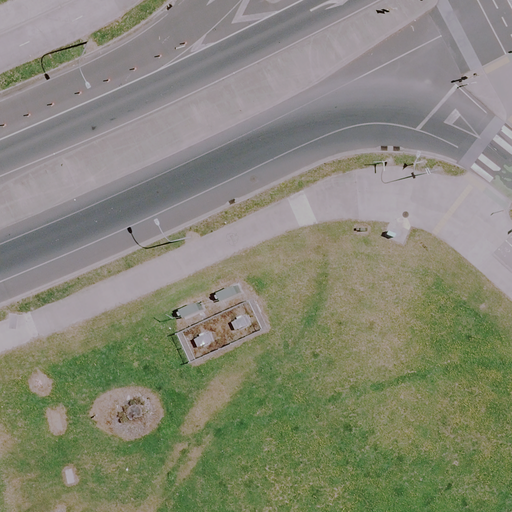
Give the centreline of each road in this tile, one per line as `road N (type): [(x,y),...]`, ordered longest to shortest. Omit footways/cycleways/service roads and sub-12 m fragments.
road 1 (secondary): [(357,97),(0,267)]
road 2 (secondary): [(23,149),(333,0)]
road 3 (secondary): [(23,149),(228,0)]
road 4 (secondary): [(511,168),(436,104),(357,97)]
road 5 (secondary): [(511,15),(357,97)]
